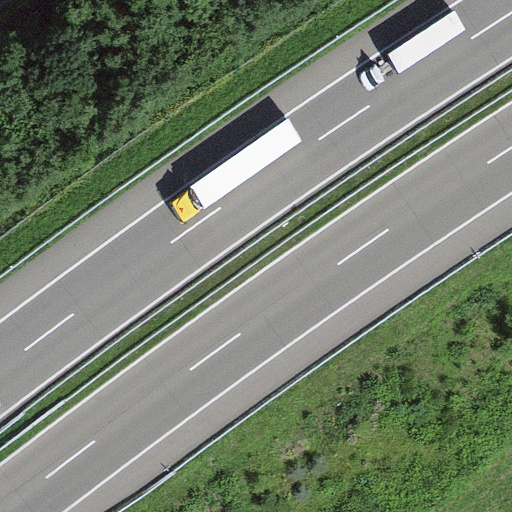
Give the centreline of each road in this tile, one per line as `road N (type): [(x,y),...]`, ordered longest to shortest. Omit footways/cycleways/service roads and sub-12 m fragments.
road 1 (motorway): [(511,12),(255,183),(0,369)]
road 2 (motorway): [(8,511),(213,357),(511,151)]
